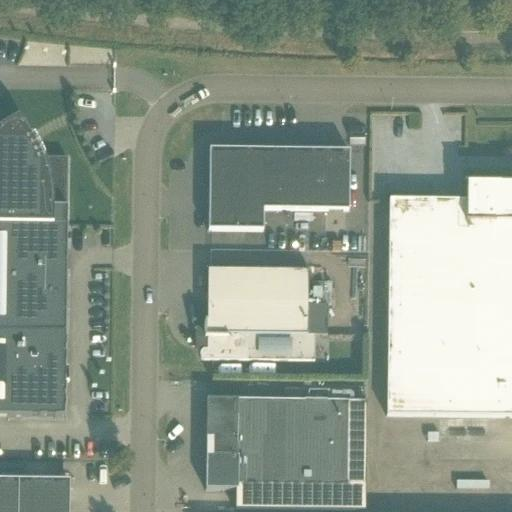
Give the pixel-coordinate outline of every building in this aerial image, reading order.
[(0,417),(64,418),(66,158),(43,159),(34,141),(27,130),(26,128),(17,119),(0,130),(0,417)] [(207,233),(227,233),(263,233),(263,212),(348,213),(349,154),(272,153),(272,155),(211,154),(210,214),(208,214),(207,233)] [(386,419),(511,419),(511,186),(463,186),(463,187),(465,187),(465,204),(388,203),(386,419)] [(223,363),(247,362),(314,363),(314,338),(307,338),(307,275),(227,273),(207,273),(206,323),(204,323),(204,326),(203,328),(203,330),(203,332),(203,334),(203,336),(204,338),(204,340),(207,340),(207,352),(203,352),(202,352),(201,353),(200,354),(200,355),(199,356),(199,357),(199,358),(199,359),(200,360),(201,362),(203,363),(223,363)] [(205,459),(205,493),(234,493),(234,511),(363,511),(365,405),(325,404),(303,403),(303,404),(237,404),(237,403),(210,402),(210,422),(205,422),(205,443),(210,443),(210,459),(205,459)] [(0,511),(68,511),(69,483),(49,483),(0,482),(0,511)]
